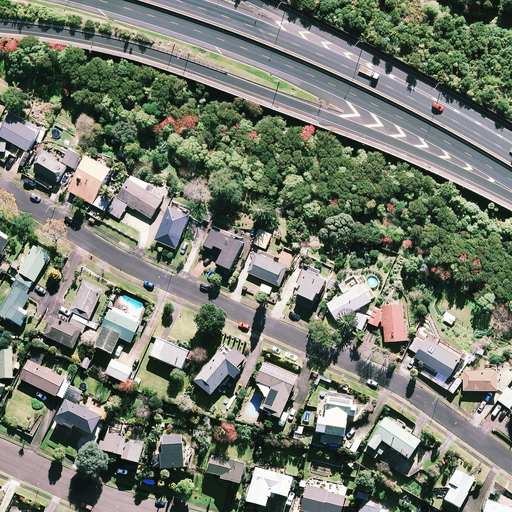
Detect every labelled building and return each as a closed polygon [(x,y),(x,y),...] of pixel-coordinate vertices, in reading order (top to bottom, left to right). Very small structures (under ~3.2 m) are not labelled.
[(39,129),(11,114),(0,132),(0,134),(27,150),(39,129)] [(83,152),(70,146),(62,162),(75,168),(83,152)] [(66,166),(42,154),(34,169),(57,182),(66,166)] [(111,168),(87,154),(68,190),(105,210),(112,197),(99,190),(111,168)] [(148,184),(130,173),(108,212),(119,219),(128,204),(152,218),(162,199),(145,190),(148,184)] [(191,211),(171,203),(155,239),(176,247),(191,211)] [(243,242),(212,227),(204,244),(212,247),(211,251),(220,255),(217,261),(231,267),(243,242)] [(272,234),(258,228),(252,242),(266,248),(272,234)] [(0,254),(9,238),(0,232),(0,274),(2,271),(0,269),(0,254)] [(49,255),(33,246),(19,272),(20,273),(0,309),(0,315),(20,326),(28,313),(22,310),(29,297),(26,295),(33,281),(34,282),(49,255)] [(288,266),(260,253),(251,273),(279,285),(288,266)] [(320,292),(326,279),(313,273),(315,268),(305,264),(294,288),(300,291),(295,301),(310,308),(318,291),(320,292)] [(371,299),(356,275),(340,285),(344,292),(327,303),(338,320),(371,299)] [(102,291),(83,282),(70,310),(75,312),(69,325),(52,317),(43,335),(72,349),(81,331),(83,332),(102,291)] [(380,321),(381,321),(382,322),(383,340),(406,339),(404,303),(381,304),(382,308),(376,306),(368,323),(377,327),(380,321)] [(117,310),(116,312),(109,309),(93,346),(111,354),(118,338),(130,343),(140,320),(117,310)] [(368,316),(356,311),(351,324),(362,329),(368,316)] [(455,316),(446,311),(442,319),(451,324),(455,316)] [(439,344),(426,336),(423,342),(416,337),(409,348),(417,353),(415,356),(449,377),(464,354),(442,340),(439,344)] [(188,352),(156,338),(149,356),(180,369),(188,352)] [(0,378),(12,378),(12,347),(0,347),(0,378)] [(45,354),(31,347),(27,355),(29,357),(18,378),(60,399),(70,381),(39,366),(45,354)] [(244,358),(232,349),(225,358),(217,351),(193,381),(209,395),(227,374),(233,379),(239,371),(236,368),(244,358)] [(91,360),(85,357),(80,366),(86,370),(91,360)] [(296,377),(263,362),(254,381),(269,388),(260,409),(278,417),(296,377)] [(497,368),(464,368),(464,389),(497,389),(497,368)] [(143,380),(134,376),(131,384),(139,388),(143,380)] [(82,393),(71,387),(54,420),(70,429),(73,425),(91,434),(100,417),(76,404),(82,393)] [(511,390),(506,387),(498,399),(511,409),(511,411),(511,420),(511,421),(511,390)] [(353,397),(327,391),(323,413),(318,412),(314,431),(321,433),(319,441),(340,446),(347,415),(353,416),(355,406),(351,405),(353,397)] [(314,419),(304,417),(303,424),(313,425),(314,419)] [(418,441),(384,418),(366,446),(367,446),(363,451),(375,458),(377,454),(380,456),(387,445),(407,458),(418,441)] [(303,427),(296,425),(291,438),(299,441),(303,427)] [(143,443),(106,433),(104,441),(100,440),(98,449),(121,455),(120,458),(127,460),(125,466),(136,469),(143,443)] [(182,471),(181,436),(167,436),(167,444),(161,444),(161,453),(155,454),(155,460),(147,460),(147,467),(173,466),(173,471),(182,471)] [(243,464),(211,455),(206,472),(220,476),(219,478),(238,483),(243,464)] [(291,477),(254,467),(245,501),(264,506),(268,492),(286,497),(291,477)] [(473,480),(455,470),(445,487),(448,488),(442,499),(458,507),(473,480)] [(317,483),(309,481),(304,500),(301,499),(298,510),(305,511),(339,511),(343,496),(315,489),(317,483)] [(387,511),(379,510),(381,505),(361,500),(357,511),(387,511)] [(510,511),(511,509),(511,508),(486,500),(481,511),(510,511)]
